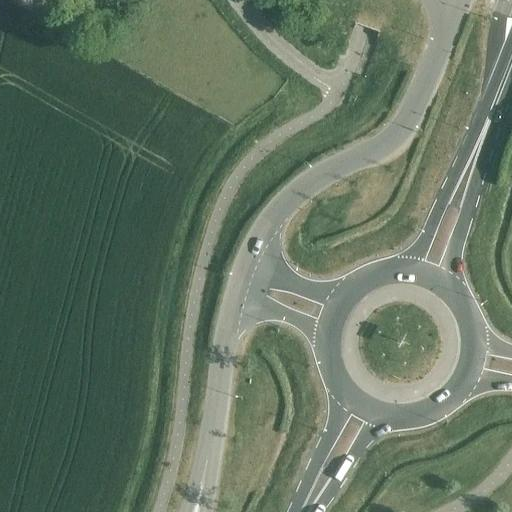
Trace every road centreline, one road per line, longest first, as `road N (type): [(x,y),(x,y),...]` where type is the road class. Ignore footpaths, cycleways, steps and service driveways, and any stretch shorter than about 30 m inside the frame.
road 1 (tertiary): [(236,280),(250,246),(293,194),(405,122),(457,0)]
road 2 (primary): [(446,282),(491,108)]
road 3 (primary): [(491,108),(411,267)]
road 4 (unclassified): [(236,280),(210,430)]
road 5 (primary): [(345,396),(295,511)]
